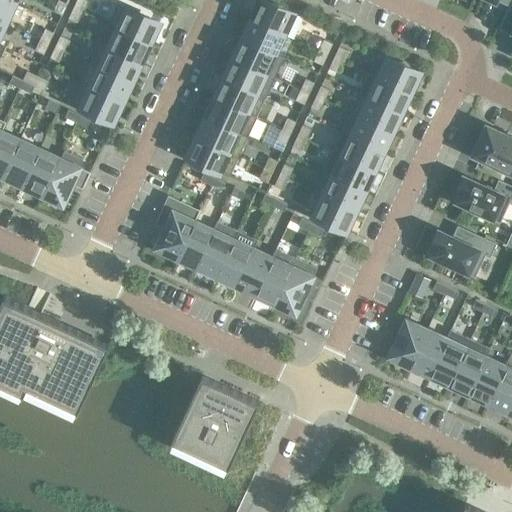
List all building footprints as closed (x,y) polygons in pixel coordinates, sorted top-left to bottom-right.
[(0,0),(0,20),(5,23),(15,3),(7,0),(0,0)] [(62,15),(67,4),(58,0),(53,11),(62,15)] [(86,0),(76,0),(73,7),(82,11),(87,0),(86,0)] [(264,0),(259,0),(251,18),(284,33),(293,37),(302,18),(264,0)] [(118,3),(108,23),(150,43),(159,22),(118,3)] [(511,4),(510,3),(499,27),(511,33),(511,4)] [(77,22),(82,11),(73,7),(68,18),(77,22)] [(275,53),(284,33),(251,18),(242,37),(275,53)] [(141,63),(150,43),(108,23),(108,24),(116,28),(108,46),(99,42),(99,43),(141,63)] [(53,33),(45,28),(40,39),(48,43),(53,33)] [(60,36),(55,46),(64,50),(69,40),(60,36)] [(266,72),(275,53),(242,37),(233,57),(266,72)] [(43,54),(48,43),(40,39),(35,50),(43,54)] [(324,39),(319,50),(327,54),(332,43),(324,39)] [(132,82),(141,63),(99,43),(90,62),(132,82)] [(59,61),(64,50),(55,46),(50,57),(59,61)] [(339,46),(334,57),(342,61),(347,50),(339,46)] [(322,65),(327,54),(319,50),(314,61),(322,65)] [(420,72),(387,57),(378,53),(369,72),(377,76),(377,77),(410,93),(420,72)] [(266,72),(233,57),(223,77),(257,92),(266,72)] [(337,72),(342,61),(334,57),(329,68),(337,72)] [(122,102),(132,82),(90,62),(89,63),(98,67),(90,85),(81,81),(80,82),(122,102)] [(33,84),(37,76),(27,71),(23,79),(33,84)] [(410,93),(377,77),(377,76),(369,72),(359,93),(401,112),(410,93)] [(20,88),(23,80),(12,75),(9,82),(20,88)] [(48,81),(37,76),(33,84),(44,89),(48,81)] [(257,92),(223,77),(214,96),(257,116),(266,97),(256,92),(257,92)] [(305,78),(300,89),(309,93),(314,82),(305,78)] [(34,85),(23,80),(20,88),(31,93),(34,85)] [(113,122),(122,102),(80,82),(71,102),(113,122)] [(324,100),(329,90),(320,86),(315,96),(324,100)] [(304,104),(309,93),(300,89),(295,100),(304,104)] [(392,132),(401,112),(359,93),(350,112),(392,132)] [(247,136),(257,116),(214,96),(205,116),(238,131),(238,132),(247,136)] [(319,111),(324,100),(315,96),(310,107),(319,111)] [(59,105),(49,100),(45,107),(56,112),(59,105)] [(76,121),(79,114),(68,109),(65,116),(76,121)] [(383,151),(392,132),(350,112),(350,113),(358,117),(350,136),(383,151)] [(90,119),(79,114),(76,121),(87,126),(90,119)] [(238,131),(205,116),(196,135),(229,151),(238,132),(238,131)] [(287,118),(282,128),(291,132),(296,122),(287,118)] [(302,125),(297,135),(306,139),(311,129),(302,125)] [(511,173),(511,137),(486,126),(472,155),(511,173)] [(286,143),(291,132),(282,128),(277,139),(286,143)] [(20,140),(1,131),(0,131),(0,130),(0,174),(3,176),(20,140)] [(229,151),(196,135),(186,156),(219,172),(229,151)] [(301,150),(306,139),(297,135),(292,146),(301,150)] [(374,171),(383,151),(350,136),(341,156),(374,171)] [(22,185),(39,149),(20,140),(3,176),(7,178),(6,178),(7,178),(8,178),(18,183),(19,184),(19,183),(22,185)] [(42,194),(59,158),(39,149),(22,185),(26,187),(27,187),(38,192),(38,193),(39,193),(42,194)] [(374,171),(341,156),(341,155),(332,151),(323,171),(365,191),(374,171)] [(269,157),(264,167),(272,171),(277,161),(269,157)] [(71,185),(79,167),(59,158),(42,194),(62,204),(65,198),(66,198),(66,197),(65,197),(70,186),(71,186),(71,185)] [(288,178),(293,168),(284,164),(279,174),(288,178)] [(267,182),(272,171),(264,167),(259,178),(267,182)] [(355,210),(365,191),(323,171),(313,191),(355,210)] [(211,184),(214,177),(203,172),(200,179),(211,184)] [(283,189),(288,178),(279,174),(274,185),(283,189)] [(499,222),(509,199),(511,200),(511,185),(499,179),(494,190),(462,176),(456,190),(459,191),(455,201),(476,211),(475,214),(489,221),(491,218),(499,222)] [(225,182),(214,177),(211,184),(222,189),(225,182)] [(245,191),(234,186),(230,193),(241,199),(245,191)] [(346,231),(355,210),(313,191),(322,195),(313,215),(346,231)] [(273,205),(276,198),(265,193),(262,200),(273,205)] [(287,203),(276,198),(273,205),(283,210),(287,203)] [(177,257),(194,221),(163,207),(156,222),(166,227),(165,229),(164,229),(165,230),(160,241),(159,240),(159,241),(156,247),(177,257)] [(309,230),(312,223),(301,218),(298,225),(309,230)] [(197,266),(213,230),(194,221),(177,257),(181,259),(181,260),(182,259),(193,264),(192,265),(193,265),(197,266)] [(323,228),(312,223),(309,230),(319,235),(323,228)] [(216,275),(233,239),(213,230),(197,266),(200,268),(201,269),(201,268),(212,273),(212,274),(213,274),(216,275)] [(468,244),(437,230),(431,244),(434,246),(430,255),(474,276),(484,253),(489,255),(495,243),(473,233),(468,244)] [(236,284),(252,248),(233,239),(216,275),(220,277),(221,278),(221,277),(232,282),(232,283),(236,284)] [(255,293),(272,257),(252,248),(236,284),(240,286),(239,287),(240,287),(240,286),(251,291),(251,292),(252,292),(255,293)] [(275,303),(296,257),(276,248),(272,257),(255,293),(259,295),(259,296),(260,296),(260,295),(271,301),(271,302),(272,301),(275,303)] [(316,267),(296,257),(275,303),(295,312),(298,306),(299,305),(298,305),(303,294),(304,294),(316,267)] [(416,273),(408,291),(422,298),(430,279),(416,273)] [(444,293),(447,286),(436,281),(433,288),(444,293)] [(458,291),(447,286),(444,293),(454,298),(458,291)] [(108,343),(60,320),(42,312),(41,311),(29,306),(28,305),(12,298),(4,294),(0,301),(0,381),(21,392),(74,416),(106,348),(106,347),(108,343)] [(483,311),(486,304),(475,299),(472,306),(483,311)] [(497,309),(486,304),(483,311),(494,316),(497,309)] [(410,366),(427,329),(406,320),(398,337),(397,338),(398,338),(393,349),(392,349),(392,350),(389,356),(410,366)] [(429,375),(446,339),(427,329),(410,366),(414,367),(413,368),(414,368),(415,367),(426,373),(425,373),(426,374),(426,373),(429,375)] [(449,384),(466,348),(446,339),(429,375),(433,376),(433,377),(434,377),(445,382),(446,383),(446,382),(449,384)] [(469,393),(485,357),(466,348),(449,384),(453,386),(454,386),(465,391),(464,391),(465,392),(465,391),(469,393)] [(488,402),(505,366),(485,357),(469,393),(472,395),(473,395),(484,400),(484,401),(485,401),(488,402)] [(508,411),(511,402),(511,369),(505,366),(488,402),(492,404),(493,405),(493,404),(504,409),(504,410),(505,410),(508,411)] [(259,401),(248,395),(202,374),(198,382),(171,440),(172,441),(226,466),(228,466),(231,460),(259,401)] [(487,511),(465,502),(459,511),(487,511)]
